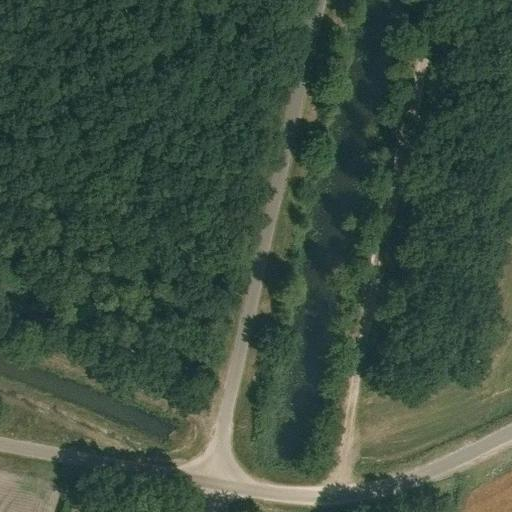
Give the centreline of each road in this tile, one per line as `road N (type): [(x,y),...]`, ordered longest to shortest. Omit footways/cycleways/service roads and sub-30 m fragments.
road 1 (track): [(437,0),(341,448),(344,494)]
road 2 (unclassified): [(211,484),(316,0)]
road 3 (unclassified): [(230,486),(344,494),(421,477),(511,443)]
road 4 (unclassified): [(0,443),(211,484)]
